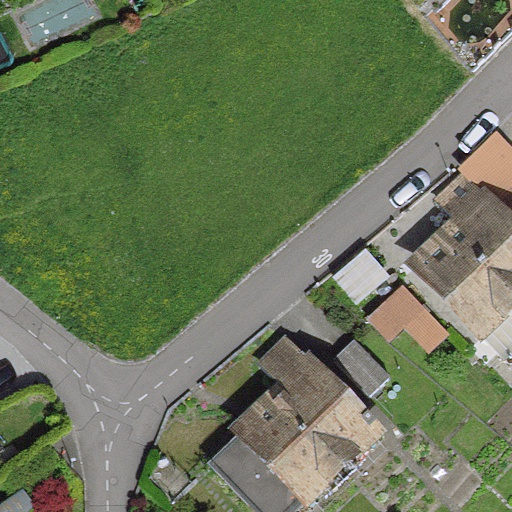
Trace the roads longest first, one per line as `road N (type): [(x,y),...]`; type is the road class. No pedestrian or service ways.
road 1 (residential): [(511,66),(400,176),(122,418)]
road 2 (residential): [(122,418),(0,317)]
